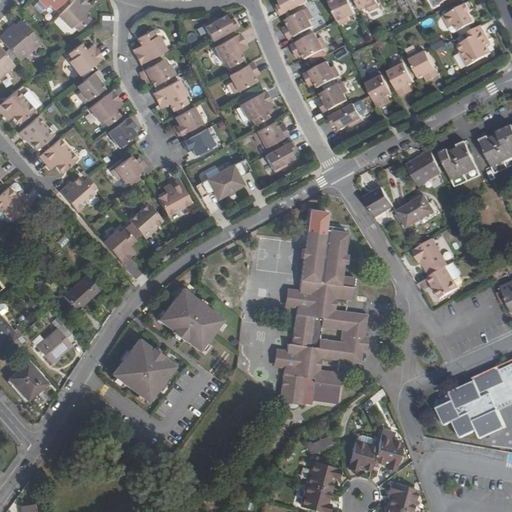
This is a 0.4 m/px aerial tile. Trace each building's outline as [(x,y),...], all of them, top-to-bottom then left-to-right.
[(65,0),(38,0),(46,9),(50,6),(55,11),(65,0)] [(84,15),(85,13),(83,10),(88,5),(82,0),(74,0),(58,16),(70,29),(73,26),(78,32),(89,20),(84,15)] [(277,8),(281,17),(295,9),(308,2),(307,0),(279,0),(282,5),(277,8)] [(349,0),(341,0),(343,3),(338,5),(333,8),(343,30),(353,25),(352,22),(358,19),(349,0)] [(376,0),(356,0),(364,16),(371,12),(373,16),(382,12),(376,0)] [(473,3),(471,0),(460,0),(455,3),(444,9),(450,21),(452,20),(456,25),(472,16),(467,7),(473,3)] [(450,21),(444,9),(441,11),(447,23),(450,21)] [(305,11),(283,23),(286,28),(289,32),(284,35),(288,42),(310,29),(307,22),(311,20),(305,11)] [(213,41),(239,27),(234,18),(230,21),(227,16),(217,21),(215,22),(212,21),(204,25),(213,41)] [(22,21),(16,26),(12,30),(10,28),(0,37),(0,39),(19,61),(40,42),(22,21)] [(482,26),(467,34),(471,40),(459,47),(462,52),(460,53),(468,67),(491,54),(487,46),(485,42),(489,40),(482,26)] [(283,36),(284,35),(289,32),(286,28),(280,31),(283,36)] [(134,54),(140,65),(166,51),(157,36),(154,37),(151,31),(137,39),(141,46),(139,47),(140,50),(134,54)] [(241,52),(243,51),(241,48),(248,44),(242,33),(216,47),(224,62),(228,60),(231,67),(232,66),(240,62),(245,59),(241,52)] [(301,50),(304,55),(307,60),(328,48),(323,38),(319,39),(316,34),(292,46),(296,53),(301,50)] [(103,59),(95,48),(89,52),(87,50),(85,51),(81,45),(68,54),(72,60),(69,62),(80,76),(103,59)] [(0,77),(14,65),(0,49),(0,77)] [(301,50),(296,53),(295,53),(298,58),(304,55),(301,50)] [(419,51),(409,57),(420,79),(426,76),(430,74),(433,78),(440,75),(428,51),(421,55),(419,51)] [(395,68),(388,72),(392,80),(401,96),(408,92),(405,87),(409,84),(415,82),(403,60),(393,65),(395,68)] [(153,87),(175,75),(169,65),(166,67),(163,61),(139,73),(143,80),(149,77),(151,79),(150,81),(150,82),(153,87)] [(240,62),(232,66),(234,70),(242,66),(240,62)] [(253,63),(229,75),(233,82),(229,84),(235,93),(256,82),(254,77),(251,72),(256,70),(253,63)] [(327,64),(303,76),(306,83),(312,80),(314,84),(317,90),(339,78),(333,68),(330,70),(327,64)] [(98,71),(77,87),(81,92),(78,95),(85,104),(104,89),(101,84),(98,84),(97,81),(103,77),(98,71)] [(373,81),(367,84),(373,95),(379,108),(386,105),(383,99),(388,97),(393,94),(381,72),(371,78),(373,81)] [(178,80),(153,94),(159,106),(166,103),(167,106),(169,105),(173,111),(187,104),(183,98),(187,96),(178,80)] [(312,80),(306,83),(308,88),(314,84),(312,80)] [(326,105),(321,107),(325,115),(348,102),(344,95),(347,93),(342,83),(321,95),(323,100),(326,105)] [(19,124),(35,111),(22,96),(17,90),(0,104),(0,111),(4,116),(9,112),(12,117),(19,124)] [(22,96),(35,111),(41,105),(28,91),(22,96)] [(115,110),(116,109),(114,106),(120,102),(112,91),(89,109),(100,123),(103,121),(107,126),(120,117),(115,110)] [(266,110),(267,109),(265,106),(272,103),(265,91),(240,105),(249,121),(252,119),(255,125),(269,117),(266,110)] [(326,105),(323,100),(317,103),(320,108),(321,107),(326,105)] [(362,101),(356,104),(363,116),(368,113),(369,111),(364,102),(362,101)] [(356,104),(330,119),(334,127),(339,125),(342,130),(352,125),(354,123),(358,125),(365,121),(356,104)] [(180,127),(175,130),(179,137),(202,124),(193,108),(174,118),(178,124),(180,127)] [(9,112),(4,116),(8,121),(12,117),(9,112)] [(26,137),(31,143),(37,150),(54,135),(43,123),(37,117),(19,133),(24,139),(26,137)] [(129,118),(108,133),(119,148),(136,136),(131,130),(130,127),(134,124),(129,118)] [(275,122),(253,134),(259,144),(262,142),(265,148),(289,136),(286,129),(281,132),(278,127),(275,122)] [(491,135),(482,139),(498,173),(511,166),(511,125),(500,130),(502,133),(492,138),(491,135)] [(214,146),(205,130),(182,143),(186,150),(190,147),(192,150),(195,156),(214,146)] [(52,162),(55,166),(62,174),(77,160),(59,139),(39,157),(47,165),(52,162)] [(450,149),(442,152),(457,187),(483,175),(467,141),(459,144),(461,147),(452,151),(450,149)] [(291,142),(264,156),(274,173),(281,169),(281,165),(284,164),(294,158),(291,153),(296,150),(291,142)] [(422,192),(444,179),(434,156),(426,161),(426,162),(409,172),(422,192)] [(147,168),(142,161),(136,166),(135,164),(135,162),(131,157),(111,172),(118,181),(121,178),(125,184),(147,168)] [(240,178),(251,173),(247,166),(244,159),(195,185),(202,199),(213,193),(217,201),(226,196),(228,199),(235,196),(233,192),(245,186),(240,178)] [(52,162),(47,165),(51,170),(55,166),(52,162)] [(95,194),(93,192),(84,183),(80,177),(72,184),(67,189),(66,187),(60,192),(76,211),(82,205),(95,194)] [(89,179),(84,183),(93,192),(97,188),(89,179)] [(179,180),(168,186),(171,191),(166,194),(158,199),(168,217),(192,204),(179,180)] [(9,188),(16,196),(20,192),(21,189),(16,184),(13,184),(9,188)] [(16,196),(9,188),(0,195),(0,209),(11,222),(32,205),(24,196),(19,200),(16,196)] [(389,215),(397,210),(385,191),(367,203),(378,222),(389,215)] [(20,192),(16,196),(19,200),(24,196),(20,192)] [(407,227),(435,210),(425,193),(397,210),(407,227)] [(148,204),(135,215),(129,221),(131,223),(142,235),(145,239),(151,234),(150,232),(156,227),(163,221),(148,204)] [(384,230),(394,224),(389,215),(378,222),(384,230)] [(117,231),(103,242),(114,254),(122,264),(133,256),(128,250),(130,248),(129,246),(142,235),(131,223),(119,233),(117,231)] [(273,367),(284,369),(284,370),(279,401),(279,402),(302,405),(302,404),(311,405),(314,382),(335,385),(340,386),(340,382),(342,373),(320,370),(322,358),(361,364),(363,350),(367,351),(367,345),(368,342),(368,337),(364,336),(367,315),(335,311),(337,298),(351,300),(353,291),(353,287),(355,278),(342,276),(343,264),(347,264),(348,255),(345,254),(348,233),(325,229),(325,234),(307,232),(305,249),(302,248),(301,258),(304,258),(299,288),(299,289),(287,288),(284,307),(296,309),(296,310),(292,344),(287,343),(286,349),(276,348),(273,367)] [(425,268),(439,261),(428,242),(412,251),(419,263),(421,262),(425,268)] [(242,256),(239,250),(230,254),(234,260),(242,256)] [(430,277),(443,269),(439,261),(425,268),(430,277)] [(440,299),(459,288),(446,267),(443,269),(430,277),(428,278),(440,299)] [(85,304),(98,292),(86,278),(63,298),(75,311),(84,303),(85,304)] [(511,282),(502,288),(511,310),(511,282)] [(199,351),(223,319),(182,289),(158,320),(173,331),(172,333),(175,334),(181,339),(183,341),(184,340),(199,351)] [(17,329),(14,332),(0,316),(0,341),(1,343),(2,342),(6,347),(16,338),(21,334),(17,329)] [(67,339),(72,335),(62,324),(36,347),(52,364),(72,345),(67,339)] [(21,345),(16,338),(6,347),(5,348),(10,354),(21,345)] [(163,356),(160,354),(155,349),(152,347),(151,349),(139,339),(111,374),(148,402),(175,366),(162,357),(163,356)] [(28,362),(8,379),(25,398),(35,389),(37,392),(47,384),(28,362)] [(511,363),(501,369),(499,365),(474,377),(475,381),(451,392),(454,400),(438,408),(445,425),(454,421),(461,437),(478,429),(482,438),(506,426),(499,410),(511,403),(511,363)] [(25,398),(28,400),(37,392),(35,389),(25,398)] [(377,401),(373,396),(363,404),(367,410),(377,401)] [(395,433),(382,430),(378,447),(356,441),(348,467),(357,470),(358,466),(371,470),(374,460),(387,464),(386,467),(394,470),(402,443),(392,440),(395,433)] [(326,448),(322,440),(307,446),(311,454),(326,448)] [(340,470),(313,463),(308,484),(302,506),(323,511),(328,511),(330,505),(327,504),(334,477),(338,478),(340,470)] [(411,511),(418,491),(391,484),(389,492),(392,493),(387,511),(411,511)]
